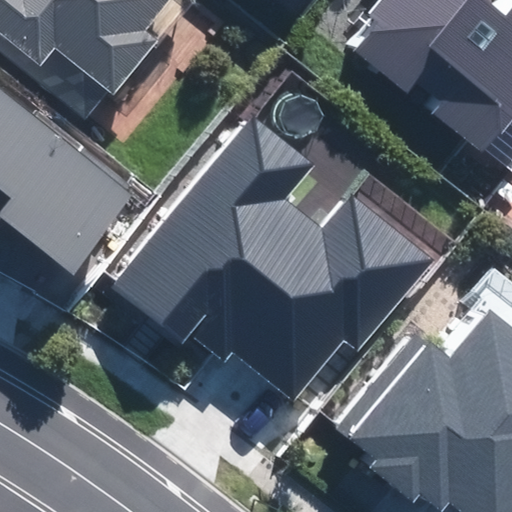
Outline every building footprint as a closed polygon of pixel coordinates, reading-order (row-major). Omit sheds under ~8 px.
[(0,0),(0,41),(90,113),(109,90),(114,94),(157,41),(143,30),(166,0),(0,0)] [(382,0),(372,12),(384,22),(361,52),(483,149),(511,113),(511,11),(508,17),(487,0),(382,0)] [(0,221),(3,218),(71,272),(131,197),(0,93),(0,221)] [(252,117),(116,287),(180,339),(186,331),(223,360),(232,350),(292,398),(342,337),(358,349),(430,259),(353,198),(324,234),(282,201),(311,164),(252,117)] [(412,334),(338,427),(377,458),(372,465),(413,498),(419,492),(442,510),(450,501),(464,511),(511,511),(511,332),(489,315),(450,364),(412,334)]
